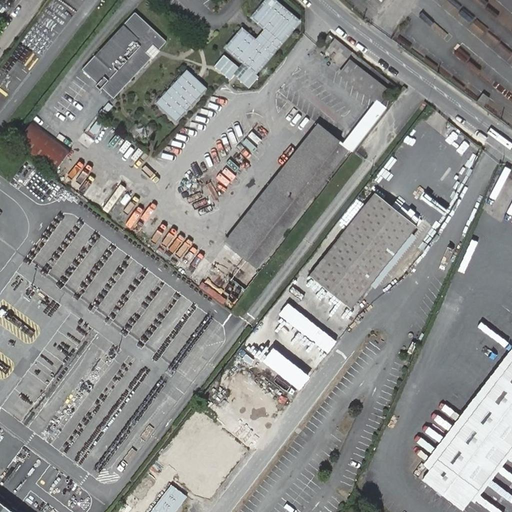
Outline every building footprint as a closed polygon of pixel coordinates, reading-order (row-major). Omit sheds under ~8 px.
[(300,22),(274,0),(268,0),(254,18),(266,29),(256,40),(244,29),(228,48),(257,73),(300,22)] [(115,97),(168,40),(138,12),(137,11),(136,11),(126,23),(84,68),(115,97)] [(354,53),(336,39),(332,44),(350,58),(354,53)] [(349,148),(353,151),(387,108),(379,102),(388,91),(349,60),(339,73),(376,101),(343,143),(349,148)] [(187,69),(157,104),(178,123),(208,88),(187,69)] [(80,70),(75,75),(85,85),(90,80),(80,70)] [(486,88),(480,83),(474,90),(480,95),(486,88)] [(222,109),(233,98),(222,87),(211,99),(222,109)] [(387,108),(395,98),(390,94),(382,104),(387,108)] [(68,149),(31,122),(15,144),(53,171),(68,149)] [(319,125),(226,244),(256,267),(349,148),(343,143),(319,125)] [(75,148),(72,159),(81,161),(84,151),(75,148)] [(61,164),(52,176),(74,191),(82,178),(61,164)] [(415,224),(374,191),(308,274),(350,307),(415,224)] [(284,303),(276,316),(329,350),(337,337),(284,303)] [(511,359),(511,351),(419,476),(423,479),(511,359)] [(511,359),(423,479),(451,500),(463,509),(511,442),(511,359)] [(174,511),(186,496),(171,484),(148,511),(174,511)] [(365,497),(354,488),(348,501),(347,504),(352,509),(349,511),(356,511),(355,510),(362,501),(365,497)] [(0,511),(15,511),(0,500),(0,511)]
